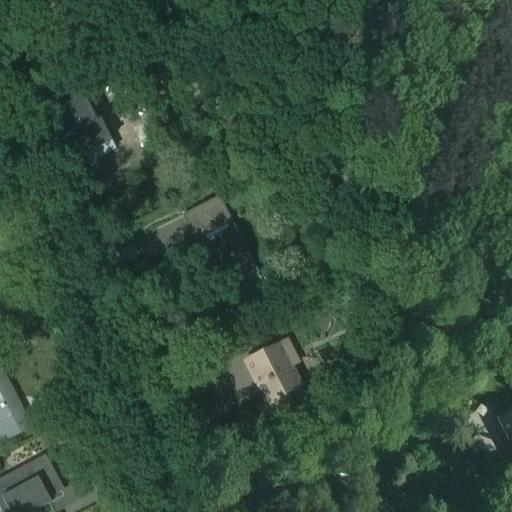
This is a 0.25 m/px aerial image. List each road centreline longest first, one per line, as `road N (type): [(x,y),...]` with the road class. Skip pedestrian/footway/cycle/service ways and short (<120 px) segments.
road 1 (residential): [(511,286),(2,0)]
road 2 (residential): [(187,511),(2,146)]
